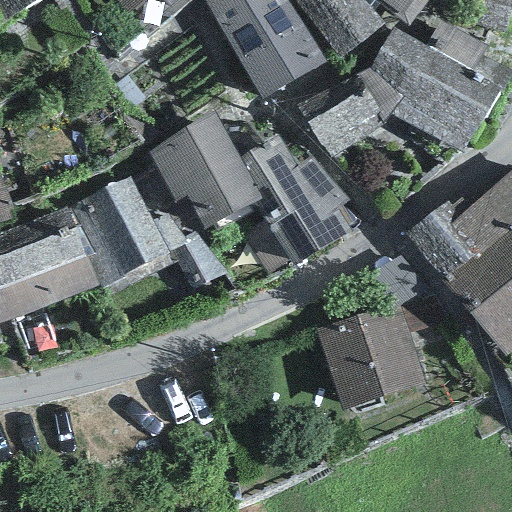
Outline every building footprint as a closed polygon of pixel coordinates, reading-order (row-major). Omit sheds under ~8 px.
[(0,0),(0,21),(6,31),(55,0),(0,0)] [(104,0),(121,21),(148,0),(104,0)] [(270,0),(222,0),(208,8),(265,109),(316,79),(270,0)] [(331,0),(279,0),(321,61),(357,37),(331,0)] [(363,0),(410,32),(432,0),(363,0)] [(511,16),(511,0),(509,0),(479,0),(470,29),(505,40),(511,16)] [(499,96),(394,36),(357,84),(393,123),(465,162),(499,96)] [(352,84),(296,115),(314,148),(370,118),(352,84)] [(211,123),(146,162),(176,213),(184,208),(205,244),(255,215),(263,210),(237,167),(211,123)] [(255,215),(293,279),(352,245),(337,218),(344,214),(315,165),(297,176),(278,144),(237,167),(263,210),(255,215)] [(130,183),(61,215),(98,296),(167,264),(130,183)] [(511,183),(416,255),(489,353),(511,335),(511,183)] [(0,230),(14,225),(0,188),(0,230)] [(0,334),(92,297),(68,239),(0,267),(0,334)] [(396,309),(315,336),(342,418),(423,391),(396,309)]
